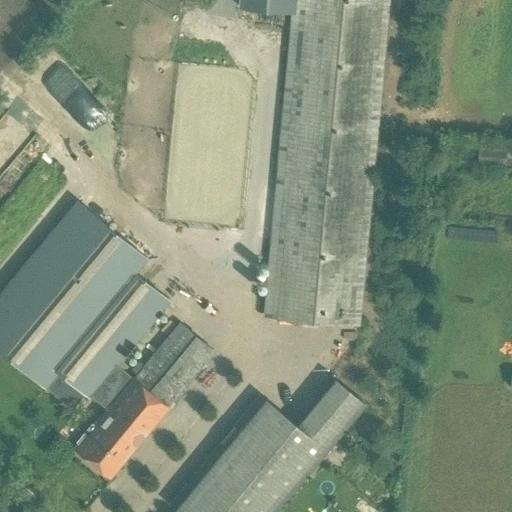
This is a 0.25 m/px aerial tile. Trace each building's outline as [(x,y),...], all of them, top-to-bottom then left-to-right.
[(289,0),(236,0),(236,7),(288,12),(289,0)] [(290,0),(262,315),(357,323),(385,0),(290,0)] [(179,61),(138,57),(122,228),(162,232),(179,61)] [(213,129),(218,59),(189,57),(174,257),(182,258),(181,272),(199,274),(210,129),(213,129)] [(106,120),(109,96),(81,92),(78,116),(106,120)] [(454,182),(454,205),(504,206),(505,183),(454,182)] [(145,259),(77,202),(0,295),(0,351),(41,386),(54,370),(89,399),(90,398),(106,411),(132,379),(117,367),(169,302),(133,273),(145,259)] [(74,450),(108,478),(213,351),(178,322),(132,379),(106,411),(93,426),(91,425),(79,439),(81,441),(74,450)] [(258,396),(169,503),(179,511),(275,511),(326,452),(258,396)]
